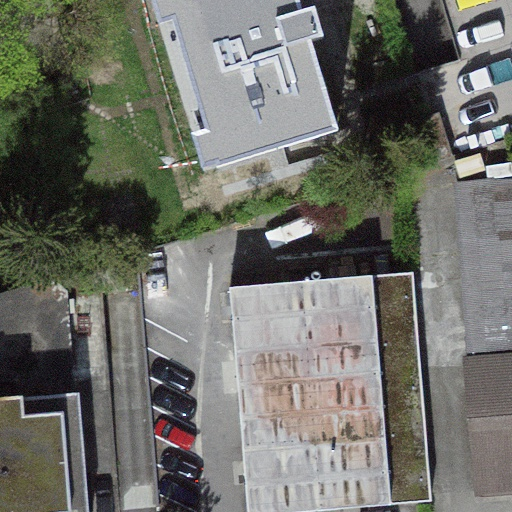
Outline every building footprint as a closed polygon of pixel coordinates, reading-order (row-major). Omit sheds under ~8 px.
[(168,0),(218,165),(336,130),(309,42),(321,38),(313,11),(301,15),(299,8),(296,0),(168,0)] [(471,350),(511,346),(511,179),(458,183),(464,267),(471,350)] [(247,511),(289,511),(431,501),(412,272),(411,273),(411,275),(372,278),(372,276),(229,288),(230,296),(231,296),(245,472),(246,484),(245,484),(247,511)] [(0,511),(119,511),(102,289),(66,292),(51,278),(0,293),(0,380),(16,380),(17,389),(18,399),(0,400),(0,511)] [(511,355),(468,359),(478,491),(511,488),(511,355)]
